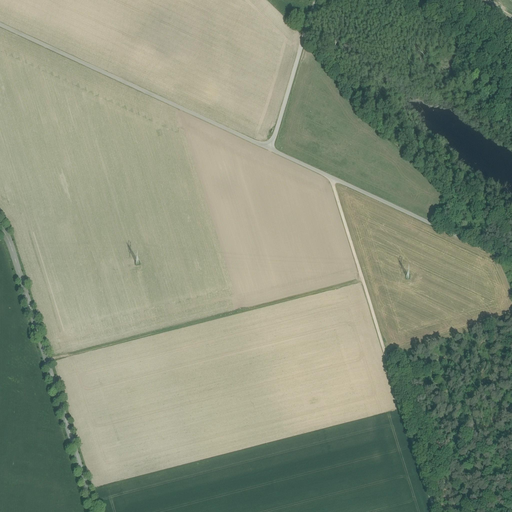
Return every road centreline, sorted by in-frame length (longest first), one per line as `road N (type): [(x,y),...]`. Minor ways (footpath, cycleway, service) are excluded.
road 1 (unclassified): [(511,261),(0,25)]
road 2 (track): [(333,178),(434,511)]
road 3 (residential): [(0,227),(94,511)]
road 4 (track): [(511,110),(501,93),(501,55),(445,0)]
road 5 (track): [(387,361),(511,319)]
